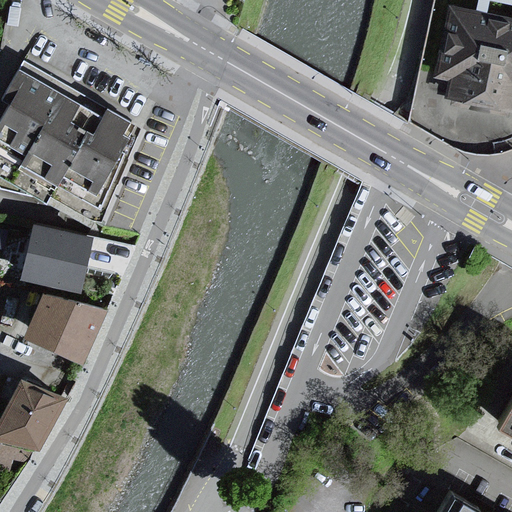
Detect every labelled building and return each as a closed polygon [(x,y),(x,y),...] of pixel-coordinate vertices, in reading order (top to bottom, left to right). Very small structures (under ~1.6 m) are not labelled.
[(446,4),(431,77),(446,80),(442,98),(511,112),(511,0),(475,0),(473,10),(446,4)] [(84,95),(26,61),(0,116),(0,177),(48,206),(52,196),(103,225),(144,131),(110,110),(84,95)] [(38,226),(26,278),(76,290),(86,248),(89,238),(38,226)] [(104,312),(46,296),(28,339),(37,343),(83,362),(101,319),(104,312)] [(511,379),(485,428),(511,443),(511,379)] [(65,399),(24,384),(0,426),(0,438),(37,449),(61,405),(65,399)] [(438,511),(483,511),(451,492),(438,511)]
